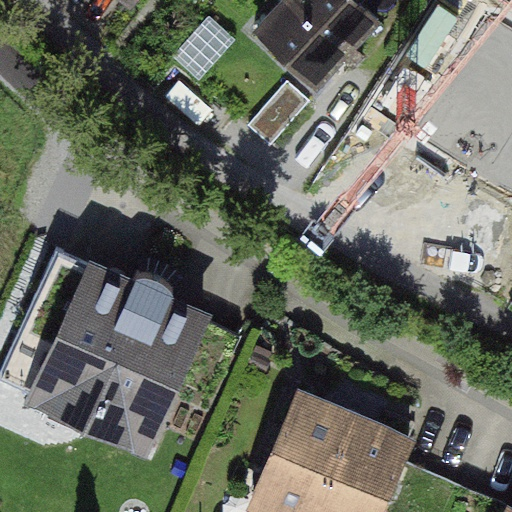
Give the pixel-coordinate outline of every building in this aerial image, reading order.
[(103,0),(131,27),(156,0),(103,0)] [(354,0),(284,0),(254,31),(332,108),(397,41),(354,0)] [(511,134),(511,32),(461,90),(511,134)] [(283,136),(316,96),(291,75),(258,115),(283,136)] [(216,329),(83,272),(27,402),(159,459),(216,329)] [(312,511),(356,422),(298,394),(244,505),(257,511),(312,511)] [(383,511),(414,450),(356,422),(312,511),(383,511)]
